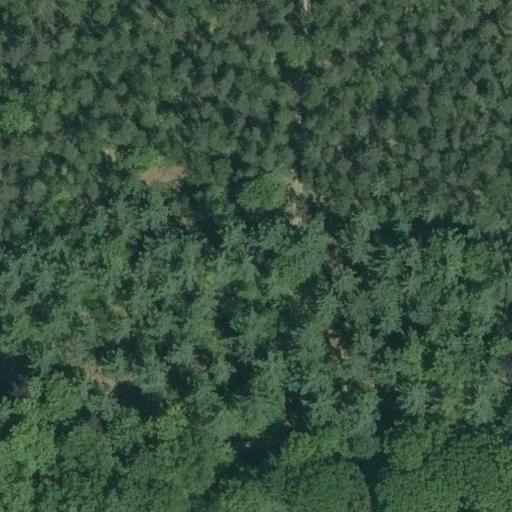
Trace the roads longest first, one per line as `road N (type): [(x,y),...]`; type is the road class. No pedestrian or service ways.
road 1 (track): [(303,0),(304,202),(284,481)]
road 2 (track): [(285,443),(207,308),(152,258),(117,171),(98,151),(0,112)]
road 3 (track): [(0,491),(284,481)]
road 4 (track): [(304,202),(511,198)]
road 5 (track): [(309,481),(511,471)]
